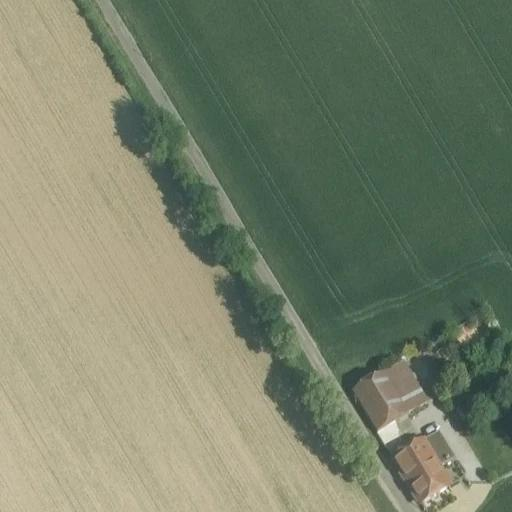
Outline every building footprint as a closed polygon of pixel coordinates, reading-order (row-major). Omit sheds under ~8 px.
[(359,364),(343,374),(354,394),(371,383),(359,364)] [(371,383),(354,394),(379,435),(396,425),(428,405),(403,364),(371,383)] [(511,398),(457,428),(462,436),(479,426),(482,430),(499,420),(503,427),(511,421),(511,398)] [(396,425),(379,435),(395,462),(412,452),(396,425)] [(412,452),(395,462),(422,506),(450,489),(439,470),(454,460),(439,435),(412,452)]
